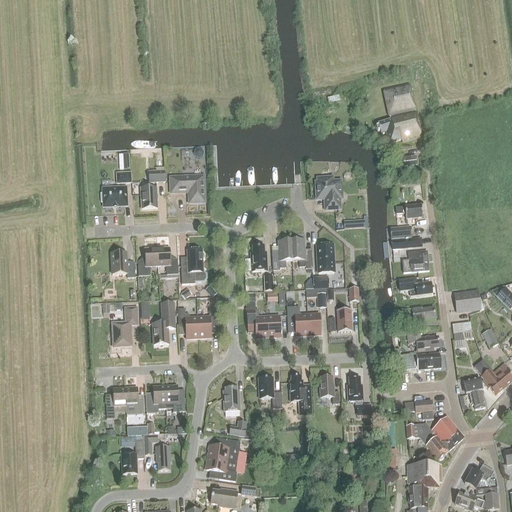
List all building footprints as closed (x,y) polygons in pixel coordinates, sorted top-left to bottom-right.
[(401,144),(420,139),(409,86),(382,91),(389,118),(390,121),(377,125),(380,136),(385,134),(389,145),(401,141),(401,144)] [(195,151),(194,155),(195,158),(199,160),(202,158),(204,153),(202,150),(198,149),(195,151)] [(419,156),(405,157),(406,173),(420,172),(419,156)] [(148,174),(149,185),(165,184),(164,173),(148,174)] [(116,175),(117,185),(131,184),(130,174),(116,175)] [(170,180),(171,194),(189,194),(189,204),(204,204),(203,179),(170,180)] [(325,203),(325,211),(339,210),(339,199),(341,199),(340,183),(332,184),(332,180),(318,180),(318,184),(316,184),(317,200),(326,200),(326,203),(325,203)] [(126,188),(102,190),(102,195),(101,195),(101,204),(103,203),(103,209),(127,207),(126,188)] [(156,189),(140,190),(141,211),(157,210),(156,189)] [(405,215),(405,221),(422,219),(420,207),(404,208),(404,209),(395,209),(395,216),(405,215)] [(344,222),(344,231),(364,230),(364,221),(344,222)] [(412,239),(411,226),(399,228),(390,228),(391,241),(412,239)] [(291,241),(292,243),(291,243),(292,263),(298,262),(299,269),(305,269),(305,271),(312,271),(311,251),(310,251),(311,255),(305,255),(304,242),(298,242),(298,240),(291,241)] [(405,241),(405,249),(406,249),(421,248),(421,240),(405,241)] [(292,263),(291,243),(278,243),(278,256),(272,257),(272,253),(271,253),(272,273),(279,272),(279,270),(285,270),(285,263),(292,263)] [(317,247),(318,275),(333,275),(333,272),(334,270),(334,266),(333,265),(332,247),(317,247)] [(252,249),(252,255),(250,255),(251,274),(267,273),(266,254),(264,254),(264,248),(252,249)] [(150,269),(157,268),(157,250),(144,251),(145,264),(137,264),(138,278),(149,278),(150,269)] [(157,250),(157,268),(165,268),(166,277),(178,276),(177,262),(170,263),(169,250),(157,250)] [(188,252),(188,271),(181,271),(181,286),(195,286),(195,283),(203,283),(206,281),(205,276),(203,274),(202,274),(201,261),(203,261),(204,259),(204,255),(202,253),(201,254),(201,251),(188,252)] [(402,262),(403,275),(428,273),(427,253),(408,255),(409,262),(402,262)] [(111,255),(112,276),(127,276),(127,280),(135,280),(134,266),(126,266),(126,255),(111,255)] [(264,278),(264,293),(273,292),(273,278),(264,278)] [(313,279),(314,291),(329,290),(328,278),(313,279)] [(400,293),(409,292),(410,299),(416,298),(417,298),(431,296),(429,285),(416,287),(415,280),(398,283),(400,293)] [(496,298),(509,311),(511,308),(511,296),(505,289),(496,298)] [(359,303),(358,290),(348,290),(349,303),(359,303)] [(216,295),(217,295),(216,294),(213,291),(208,296),(211,299),(216,295)] [(478,294),(454,297),(456,313),(480,310),(478,294)] [(255,295),(247,295),(247,304),(255,304),(255,295)] [(277,295),(267,295),(267,303),(277,303),(277,295)] [(326,309),(325,295),(316,295),(317,310),(326,309)] [(149,303),(141,304),(142,316),(149,316),(149,303)] [(109,306),(102,306),(103,314),(110,314),(110,312),(115,311),(114,305),(109,306)] [(175,330),(174,316),(173,305),(161,305),(162,321),(163,321),(163,325),(152,326),(153,347),(158,346),(158,347),(160,347),(160,346),(168,346),(167,331),(175,330)] [(256,340),(268,340),(267,318),(255,319),(254,305),(246,306),(248,334),(255,334),(256,340)] [(197,319),(198,340),(210,340),(210,326),(217,325),(217,331),(218,331),(217,307),(209,307),(209,319),(197,319)] [(308,338),(307,316),(299,317),(299,308),(286,309),(287,325),(295,325),(295,338),(308,338)] [(412,321),(413,324),(434,321),(433,309),(421,310),(421,309),(411,310),(411,311),(401,312),(402,323),(412,321)] [(112,328),(113,349),(131,348),(130,327),(137,326),(137,310),(125,310),(126,327),(112,328)] [(186,341),(198,340),(197,319),(189,320),(188,315),(185,315),(185,310),(177,311),(178,327),(185,326),(186,341)] [(336,312),(338,334),(352,333),(350,311),(336,312)] [(319,316),(307,316),(308,338),(320,337),(319,316)] [(279,318),(267,318),(268,340),(280,339),(279,318)] [(452,327),(453,335),(471,333),(470,324),(452,327)] [(498,346),(491,331),(482,335),(485,343),(488,341),(492,348),(498,346)] [(433,350),(438,349),(437,338),(420,340),(419,335),(407,337),(408,346),(416,345),(417,354),(433,352),(433,350)] [(423,372),(441,370),(439,355),(416,357),(415,355),(402,357),(403,372),(417,371),(417,372),(423,372)] [(495,397),(505,389),(493,374),(482,362),(473,369),(482,379),(484,381),(481,383),(487,391),(489,389),(495,397)] [(510,372),(504,364),(493,374),(505,389),(511,383),(511,378),(508,374),(510,372)] [(300,378),(290,379),(291,383),(289,383),(290,404),(298,403),(299,417),(312,417),(310,387),(302,387),(302,383),(300,383),(300,378)] [(320,387),(319,387),(320,399),(332,399),(332,406),(339,406),(339,393),(334,394),(333,386),(332,386),(332,379),(320,379),(320,387)] [(347,388),(348,404),(363,403),(362,387),(360,387),(360,379),(349,380),(349,388),(347,388)] [(465,395),(471,394),(475,411),(484,409),(480,392),(482,391),(479,379),(462,383),(465,395)] [(258,380),(259,400),(272,400),(272,411),(281,410),(281,394),(273,395),(272,380),(258,380)] [(177,387),(165,388),(166,411),(172,411),(173,414),(185,414),(184,392),(183,392),(184,400),(177,400),(177,387)] [(146,416),(158,415),(158,411),(166,411),(165,388),(153,388),(153,400),(145,401),(146,416)] [(137,389),(125,390),(126,408),(138,407),(137,389)] [(126,408),(125,390),(113,390),(113,404),(106,405),(106,397),(105,397),(106,421),(114,421),(114,408),(126,408)] [(240,413),(239,394),(237,394),(236,390),(225,390),(225,393),(223,393),(224,414),(240,413)] [(414,404),(415,415),(424,414),(423,403),(414,404)] [(431,403),(423,403),(424,414),(432,413),(431,403)] [(356,406),(356,408),(357,416),(356,416),(356,418),(371,417),(371,406),(356,406)] [(463,439),(453,427),(446,418),(445,419),(446,419),(430,432),(448,453),(463,439)] [(237,429),(230,428),(229,436),(244,438),(246,424),(238,423),(237,429)] [(407,441),(414,440),(418,440),(420,441),(438,462),(439,461),(441,461),(443,459),(443,457),(445,456),(444,456),(448,453),(430,432),(425,426),(406,427),(407,441)] [(127,438),(143,437),(147,437),(147,428),(127,429),(127,438)] [(152,457),(152,445),(158,445),(157,436),(147,437),(143,437),(144,457),(152,457)] [(209,447),(207,459),(237,464),(240,444),(225,441),(224,450),(209,447)] [(136,460),(144,460),(143,442),(135,442),(135,456),(121,456),(122,476),(137,475),(136,460)] [(156,449),(156,464),(158,464),(158,473),(169,472),(169,464),(170,464),(170,449),(156,449)] [(301,456),(278,458),(279,472),(303,470),(301,456)] [(237,464),(207,459),(206,472),(220,474),(219,481),(235,483),(237,473),(235,473),(237,464)] [(411,511),(427,510),(427,490),(438,490),(438,466),(413,467),(413,468),(407,468),(408,490),(409,499),(408,500),(408,505),(410,505),(411,511)] [(464,485),(475,491),(481,480),(487,484),(493,473),(482,467),(478,474),(472,471),(464,485)] [(242,487),(240,497),(254,499),(255,489),(242,487)] [(212,491),(210,505),(218,506),(218,508),(235,511),(237,493),(226,492),(226,493),(212,491)] [(464,511),(467,511),(471,511),(473,508),(481,511),(481,510),(486,511),(498,511),(497,495),(495,495),(484,496),(485,503),(483,504),(484,503),(476,500),(459,494),(455,506),(463,509),(464,511)] [(361,503),(361,511),(373,511),(373,502),(361,503)]
